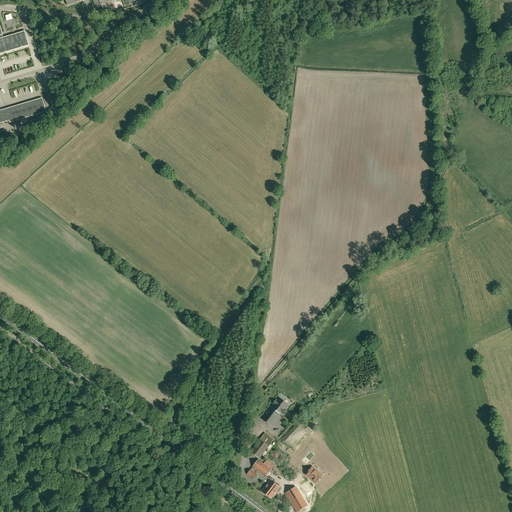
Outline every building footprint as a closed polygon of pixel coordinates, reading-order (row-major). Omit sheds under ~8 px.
[(0,53),(28,45),(24,31),(1,37),(1,35),(2,35),(0,27),(0,53)] [(51,79),(44,81),(54,115),(60,113),(54,94),(55,94),(51,79)] [(0,123),(8,121),(9,123),(11,122),(46,112),(42,98),(0,110),(0,123)] [(279,398),(277,401),(276,400),(273,404),(274,404),(272,407),(273,407),(272,407),(273,408),(272,409),(271,408),(263,419),(263,420),(270,425),(271,425),(279,415),(278,414),(279,413),(281,414),(281,413),(281,414),(282,413),(283,414),(286,411),(284,409),(288,405),(288,404),(280,398),(279,398)] [(260,440),(251,452),(253,453),(259,458),(265,451),(268,446),(271,444),(274,440),(271,438),(266,434),(265,433),(260,440)] [(276,459),(279,454),(274,450),(270,455),(276,459)] [(265,477),(271,469),(258,459),(253,467),(265,477)] [(312,467),(306,475),(315,483),(322,475),(312,467)] [(256,474),(251,470),(247,474),(253,479),(256,474)] [(268,490),(274,483),(270,480),(261,491),(267,496),(271,491),(268,490)] [(271,491),(267,496),(271,498),(279,487),(274,483),(268,490),(271,491)] [(295,487),(285,493),(297,511),(307,505),(295,487)]
